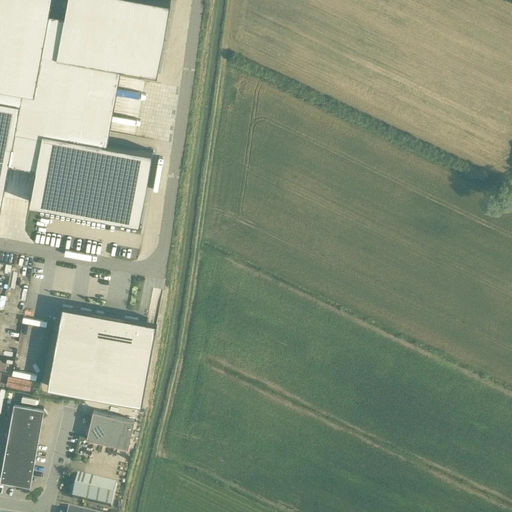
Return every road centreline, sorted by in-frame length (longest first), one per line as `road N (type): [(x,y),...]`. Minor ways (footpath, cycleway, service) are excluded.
road 1 (unclassified): [(0,246),(158,273),(196,0)]
road 2 (track): [(197,242),(229,0)]
